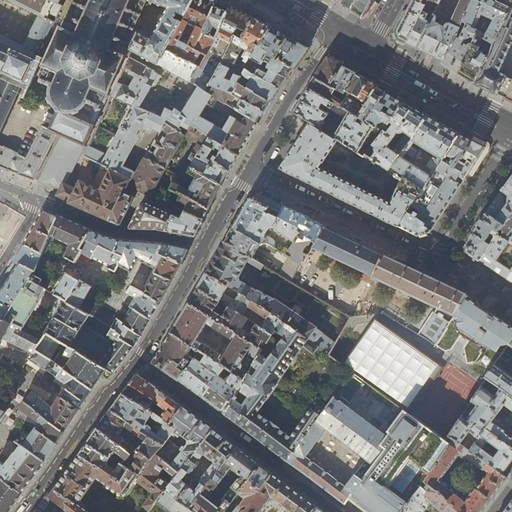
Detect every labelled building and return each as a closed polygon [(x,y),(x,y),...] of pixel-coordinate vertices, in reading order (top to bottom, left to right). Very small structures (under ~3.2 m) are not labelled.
[(0,0),(0,50),(27,62),(33,52),(37,54),(46,37),(53,22),(48,19),(50,14),(56,17),(61,6),(58,4),(49,0),(0,0)] [(76,0),(75,2),(75,1),(73,5),(74,5),(69,15),(67,19),(63,29),(60,28),(56,36),(57,36),(47,59),(46,58),(43,66),(46,67),(41,78),(41,77),(39,81),(51,88),(51,91),(50,95),(50,96),(51,99),(52,103),(54,107),(59,111),(68,113),(79,112),(89,104),(102,110),(108,96),(108,95),(125,57),(122,55),(124,50),(126,47),(127,45),(128,45),(128,44),(129,42),(128,41),(132,32),(134,31),(147,1),(147,0),(76,0)] [(147,0),(147,1),(167,8),(168,10),(164,16),(162,15),(159,16),(158,18),(159,21),(161,22),(151,40),(134,31),(132,32),(128,41),(129,42),(128,44),(128,45),(127,45),(126,47),(130,51),(158,65),(167,50),(193,0),(147,0)] [(195,50),(203,32),(216,2),(211,0),(193,0),(167,50),(199,68),(207,56),(195,50)] [(345,7),(351,11),(356,0),(341,0),(340,4),(345,7)] [(356,0),(351,11),(354,13),(362,19),(364,18),(373,7),(376,0),(356,0)] [(401,41),(406,43),(426,3),(422,1),(422,0),(426,0),(428,0),(412,0),(410,6),(408,9),(396,32),(399,39),(401,41)] [(408,45),(417,49),(430,23),(425,20),(428,15),(426,14),(431,5),(437,8),(440,0),(428,0),(426,3),(406,43),(406,44),(408,45)] [(472,0),(461,0),(450,24),(447,24),(445,26),(444,28),(434,23),(441,10),(437,8),(430,23),(417,49),(428,54),(443,61),(459,28),(469,10),(472,0)] [(511,9),(492,0),(472,0),(469,10),(459,28),(443,61),(442,64),(453,72),(457,74),(476,35),(483,40),(493,45),(511,9)] [(511,101),(511,0),(492,0),(511,9),(493,45),(489,55),(474,85),(497,96),(497,95),(508,100),(511,101)] [(218,2),(216,2),(203,32),(215,39),(230,7),(218,2)] [(243,12),(230,7),(215,39),(203,32),(195,50),(207,56),(199,68),(190,82),(196,85),(198,87),(199,87),(205,91),(209,85),(221,64),(210,59),(211,58),(213,57),(215,52),(214,51),(215,47),(217,48),(221,40),(231,45),(236,37),(242,41),(254,17),(243,12)] [(263,22),(254,17),(242,41),(236,37),(231,45),(221,64),(209,85),(214,87),(232,94),(237,89),(239,84),(246,70),(244,69),(243,69),(239,76),(235,75),(232,82),(225,79),(231,68),(229,67),(231,63),(234,65),(243,49),(247,51),(243,58),(245,59),(243,61),(246,63),(256,46),(260,48),(271,27),(263,22)] [(281,32),(271,27),(260,48),(256,46),(246,63),(244,69),(246,70),(255,76),(256,75),(265,61),(272,65),(276,59),(294,68),(300,60),(305,53),(309,48),(308,48),(298,42),(289,54),(281,50),(289,37),(281,32)] [(476,35),(457,74),(465,79),(474,85),(489,55),(487,54),(485,56),(483,54),(484,53),(484,52),(483,51),(481,51),(480,52),(478,51),(483,40),(476,35)] [(298,42),(289,37),(281,50),(289,54),(298,42)] [(22,176),(24,176),(34,180),(58,133),(50,129),(57,115),(50,111),(37,135),(38,136),(27,157),(0,145),(0,133),(37,54),(33,52),(27,62),(0,50),(0,167),(7,170),(22,176)] [(190,83),(190,82),(199,68),(167,50),(158,65),(174,74),(190,83)] [(112,97),(134,107),(153,71),(153,70),(139,62),(129,57),(125,68),(131,72),(129,75),(130,78),(134,80),(130,89),(118,83),(112,97)] [(318,71),(314,77),(330,86),(342,65),(327,57),(318,71)] [(290,73),(294,68),(276,59),(272,65),(265,61),(256,75),(280,89),(282,85),(287,78),(290,73)] [(354,72),(342,65),(330,86),(344,93),(346,91),(356,74),(354,72)] [(276,95),(280,89),(256,75),(255,76),(246,70),(239,84),(243,86),(248,78),(251,80),(247,88),(271,103),(276,95)] [(195,93),(194,94),(193,96),(187,92),(182,89),(174,85),(174,86),(170,95),(172,98),(180,103),(180,104),(187,108),(183,114),(170,107),(168,111),(166,109),(162,118),(161,118),(140,109),(152,87),(156,86),(158,82),(161,77),(153,71),(134,107),(118,134),(117,134),(115,133),(108,152),(89,147),(86,156),(103,165),(131,180),(135,173),(123,167),(143,130),(151,134),(153,129),(160,133),(162,131),(166,124),(184,135),(186,133),(191,124),(209,136),(208,138),(223,146),(231,129),(237,133),(242,124),(241,124),(231,118),(224,130),(201,117),(208,104),(213,107),(214,105),(215,102),(217,100),(218,99),(209,94),(205,91),(199,87),(198,87),(197,89),(196,91),(195,93)] [(311,82),(308,88),(328,99),(341,107),(358,117),(367,102),(358,98),(368,80),(366,79),(356,74),(346,91),(344,93),(330,86),(314,77),(311,82)] [(377,85),(368,80),(358,98),(367,102),(368,101),(376,87),(377,85)] [(267,109),(271,103),(247,88),(243,86),(239,84),(237,89),(232,94),(214,87),(209,94),(218,99),(226,104),(229,99),(233,102),(236,98),(241,101),(236,110),(246,116),(257,123),(260,117),(263,112),(264,113),(267,109)] [(378,88),(376,87),(368,101),(367,102),(358,117),(366,122),(386,93),(378,88)] [(295,113),(311,124),(320,129),(325,122),(326,122),(328,120),(328,118),(327,117),(326,117),(330,110),(345,118),(333,138),(358,154),(364,144),(370,148),(373,146),(383,132),(379,129),(376,127),(366,122),(358,117),(341,107),(328,99),(308,88),(299,101),(301,102),(295,113)] [(394,98),(386,93),(366,122),(376,127),(381,120),(384,123),(379,129),(383,132),(403,102),(394,98)] [(427,115),(426,116),(421,113),(415,109),(403,102),(383,132),(373,146),(376,148),(375,149),(375,151),(376,153),(373,157),(367,153),(365,155),(388,171),(391,167),(411,141),(427,116),(427,115)] [(57,189),(60,190),(64,182),(67,184),(76,165),(101,112),(102,110),(89,104),(79,112),(68,113),(59,111),(57,115),(50,129),(58,133),(63,135),(39,182),(57,189)] [(241,124),(242,124),(237,133),(231,129),(223,146),(239,155),(242,150),(249,138),(254,130),(255,129),(256,126),(258,124),(257,123),(246,116),(245,117),(244,119),(242,122),(241,124)] [(441,124),(427,116),(411,141),(391,167),(424,190),(443,162),(459,135),(441,124)] [(146,158),(166,169),(178,176),(172,188),(181,194),(208,210),(220,188),(221,185),(220,184),(205,175),(211,164),(197,157),(204,145),(208,138),(209,136),(191,124),(186,133),(199,142),(189,159),(194,161),(187,173),(175,166),(167,167),(185,136),(184,135),(166,124),(162,131),(169,135),(167,139),(160,135),(153,146),(158,148),(154,154),(150,151),(146,158)] [(380,220),(398,229),(412,208),(424,190),(391,167),(388,171),(365,155),(363,157),(358,154),(333,138),(320,129),(311,124),(301,138),(293,150),(288,157),(280,169),(318,188),(352,205),(380,220)] [(470,140),(459,135),(443,162),(454,168),(471,140),(470,140)] [(223,146),(208,138),(204,145),(212,150),(214,151),(216,148),(220,150),(216,156),(216,157),(214,161),(228,171),(229,172),(234,163),(239,155),(223,146)] [(485,147),(471,140),(454,168),(461,172),(456,182),(460,185),(463,182),(485,147)] [(212,150),(204,145),(197,157),(211,164),(205,175),(220,184),(227,173),(228,171),(214,161),(216,157),(210,153),(212,150)] [(151,196),(166,169),(146,158),(145,159),(140,163),(135,173),(131,180),(128,186),(144,193),(151,196)] [(432,229),(460,185),(456,182),(461,172),(454,168),(443,162),(424,190),(412,208),(420,212),(417,219),(426,224),(425,227),(431,230),(432,229)] [(126,190),(128,186),(131,180),(103,165),(93,185),(82,180),(77,189),(69,185),(67,184),(64,182),(60,190),(57,195),(62,198),(71,202),(70,204),(74,206),(91,213),(106,220),(113,223),(119,225),(121,224),(134,198),(124,193),(126,190)] [(493,203),(486,213),(504,226),(511,215),(511,175),(508,181),(493,203)] [(255,195),(253,197),(256,199),(256,201),(270,208),(279,212),(283,205),(262,196),(257,193),(255,195)] [(177,208),(185,212),(185,211),(203,220),(206,214),(208,210),(181,194),(176,208),(177,208)] [(256,199),(253,197),(249,199),(241,213),(231,229),(261,245),(263,244),(267,244),(277,250),(279,247),(275,244),(275,243),(273,240),(266,234),(269,228),(272,227),(294,242),(286,255),(301,264),(312,246),(323,228),(324,227),(315,222),(308,219),(309,217),(294,210),(283,205),(279,212),(270,208),(256,201),(256,199)] [(150,229),(165,231),(172,215),(166,212),(157,208),(148,204),(143,202),(142,202),(129,227),(130,229),(146,229),(150,229)] [(430,233),(431,230),(425,227),(426,224),(417,219),(420,212),(412,208),(398,229),(408,233),(417,236),(430,233)] [(0,282),(0,303),(4,306),(11,309),(28,280),(33,272),(34,271),(39,261),(50,235),(61,240),(72,245),(66,257),(76,262),(77,259),(82,250),(80,249),(91,229),(71,221),(58,215),(44,209),(43,210),(33,227),(23,245),(18,253),(15,258),(13,261),(9,268),(5,275),(0,282)] [(173,233),(195,237),(199,228),(202,223),(203,220),(185,211),(185,212),(183,215),(181,219),(172,215),(165,231),(173,233)] [(472,257),(479,261),(488,248),(497,234),(504,226),(486,213),(476,228),(469,238),(466,243),(469,255),(472,257)] [(488,248),(479,261),(486,266),(508,281),(511,283),(511,215),(504,226),(497,234),(488,248)] [(340,236),(323,228),(312,246),(438,307),(434,313),(433,312),(418,334),(435,344),(466,297),(467,296),(405,266),(340,236)] [(80,249),(82,250),(77,259),(80,261),(84,254),(92,258),(99,246),(114,252),(119,240),(105,236),(91,229),(80,249)] [(228,235),(224,242),(252,258),(263,265),(268,267),(271,262),(255,253),(261,245),(231,229),(228,235)] [(140,241),(119,240),(114,252),(123,256),(119,265),(123,268),(131,272),(138,260),(155,268),(143,291),(160,303),(166,293),(181,266),(185,259),(190,251),(188,250),(170,245),(169,245),(163,244),(140,241)] [(212,261),(206,273),(240,294),(281,319),(318,348),(329,355),(336,342),(317,328),(317,327),(299,315),(302,310),(296,306),(292,311),(274,299),(273,300),(257,290),(257,291),(239,281),(240,279),(238,278),(247,261),(261,269),(263,265),(252,258),(224,242),(222,241),(214,258),(212,261)] [(278,250),(277,250),(267,244),(263,244),(264,247),(265,248),(266,248),(266,249),(275,254),(278,250)] [(99,246),(92,258),(108,265),(107,268),(115,272),(119,265),(123,256),(114,252),(99,246)] [(52,294),(64,301),(98,320),(102,311),(84,300),(92,288),(85,284),(87,280),(78,275),(75,279),(64,273),(52,294)] [(201,281),(197,288),(219,302),(229,308),(242,316),(249,307),(267,318),(261,328),(271,334),(274,330),(281,319),(240,294),(206,273),(201,281)] [(45,290),(28,280),(11,309),(4,320),(10,324),(22,329),(45,290)] [(156,310),(160,303),(143,291),(131,288),(129,293),(136,296),(133,302),(130,307),(132,308),(151,319),(154,314),(156,310)] [(192,297),(188,303),(262,350),(271,334),(261,328),(256,324),(250,334),(241,329),(247,319),(242,316),(229,308),(223,317),(213,312),(219,302),(197,288),(192,297)] [(475,304),(466,297),(435,344),(435,345),(444,351),(450,350),(461,335),(468,340),(463,347),(467,363),(475,361),(482,352),(481,351),(483,348),(484,348),(486,345),(490,348),(491,347),(497,351),(498,350),(502,353),(508,344),(511,339),(511,328),(504,323),(486,311),(485,311),(482,311),(480,309),(480,307),(475,304)] [(126,355),(133,347),(141,336),(145,329),(151,319),(132,308),(122,324),(112,317),(102,311),(98,320),(64,301),(53,323),(43,337),(43,338),(35,350),(50,361),(60,343),(68,347),(62,357),(69,362),(64,370),(93,390),(99,381),(102,376),(107,379),(108,378),(111,375),(122,361),(126,355)] [(0,339),(1,340),(2,339),(4,335),(0,333),(0,331),(2,328),(6,330),(10,324),(4,320),(11,309),(4,306),(0,303),(0,339)] [(260,353),(262,350),(188,303),(178,320),(170,333),(199,352),(226,369),(232,373),(244,380),(260,353)] [(401,325),(404,319),(385,308),(382,314),(401,325)] [(256,438),(287,461),(325,410),(321,408),(319,408),(318,409),(314,405),(290,437),(257,412),(266,399),(267,399),(303,347),(313,354),(318,348),(281,319),(274,330),(283,337),(280,342),(279,342),(269,356),(268,356),(267,357),(265,358),(262,357),(263,355),(260,353),(244,380),(238,390),(248,397),(242,406),(233,399),(224,414),(256,438)] [(438,365),(375,321),(345,365),(408,409),(438,365)] [(42,423),(63,436),(68,428),(76,415),(80,409),(82,406),(93,390),(64,370),(57,365),(50,361),(35,350),(43,338),(22,329),(10,324),(6,330),(2,328),(0,331),(0,333),(4,335),(2,339),(33,353),(29,359),(45,371),(46,370),(51,373),(56,376),(55,378),(56,379),(54,381),(64,388),(63,389),(64,390),(63,393),(52,408),(31,392),(20,407),(42,423)] [(167,374),(178,381),(188,367),(181,362),(182,360),(190,365),(199,352),(170,333),(160,350),(153,363),(167,374)] [(511,339),(508,344),(511,346),(511,375),(496,363),(484,378),(486,379),(511,397),(511,339)] [(206,401),(224,414),(233,399),(238,390),(244,380),(232,373),(226,381),(221,377),(226,369),(199,352),(190,365),(188,367),(178,381),(200,397),(206,401)] [(317,483),(345,504),(350,498),(368,511),(401,511),(424,482),(453,439),(448,436),(446,441),(410,415),(391,442),(386,438),(386,436),(355,412),(373,388),(352,373),(325,410),(287,461),(317,483)] [(128,384),(122,392),(158,415),(161,411),(155,406),(154,407),(151,405),(154,402),(165,410),(160,417),(170,423),(182,408),(153,387),(150,384),(136,374),(128,384)] [(470,451),(486,429),(511,448),(511,397),(486,379),(448,436),(453,439),(470,451)] [(116,401),(110,409),(139,429),(162,445),(167,440),(171,434),(177,428),(170,423),(160,417),(158,415),(122,392),(116,401)] [(182,452),(167,440),(162,445),(155,454),(179,473),(213,430),(198,419),(195,417),(182,408),(170,423),(177,428),(171,434),(174,436),(176,434),(178,435),(180,434),(188,440),(187,445),(182,452)] [(107,413),(104,416),(122,430),(125,426),(136,434),(139,429),(110,409),(107,413)] [(100,422),(96,428),(119,444),(129,454),(131,455),(134,450),(135,449),(123,439),(119,435),(122,430),(104,416),(100,422)] [(42,423),(37,430),(58,444),(63,436),(42,423)] [(53,452),(58,444),(37,430),(35,428),(28,439),(21,434),(16,441),(22,445),(47,462),(50,457),(53,452)] [(87,441),(78,454),(121,480),(129,470),(129,469),(122,465),(122,464),(120,463),(116,469),(115,470),(114,470),(106,465),(106,464),(106,463),(114,452),(115,452),(116,452),(125,460),(127,457),(129,454),(119,444),(96,428),(87,441)] [(155,454),(162,445),(139,429),(136,434),(135,435),(144,440),(136,451),(150,461),(155,454)] [(511,448),(486,429),(470,451),(501,474),(509,464),(511,460),(511,448)] [(165,490),(189,508),(237,447),(226,439),(213,430),(179,473),(175,477),(170,485),(165,490)] [(459,511),(480,511),(486,506),(506,478),(501,474),(470,451),(453,439),(424,482),(459,511)] [(36,476),(47,462),(22,445),(10,459),(7,463),(5,465),(0,462),(0,477),(2,479),(21,493),(31,482),(33,479),(36,476)] [(223,511),(238,493),(260,465),(249,457),(237,447),(189,508),(193,511),(223,511)] [(193,511),(189,508),(165,490),(170,485),(158,476),(164,469),(175,477),(179,473),(155,454),(150,461),(136,451),(134,450),(131,455),(129,454),(127,457),(134,462),(129,469),(129,470),(130,469),(139,475),(135,480),(136,481),(153,494),(143,506),(149,511),(156,503),(167,511),(193,511)] [(67,511),(88,511),(77,504),(96,478),(124,497),(136,481),(135,480),(139,475),(130,469),(129,470),(121,480),(78,454),(63,476),(48,497),(67,511)] [(265,469),(260,465),(238,493),(244,498),(233,511),(241,511),(272,474),(265,469)] [(241,511),(311,511),(316,507),(294,491),(272,474),(241,511)] [(7,511),(9,510),(21,493),(2,479),(0,480),(0,511),(7,511)] [(401,511),(459,511),(424,482),(401,511)]
